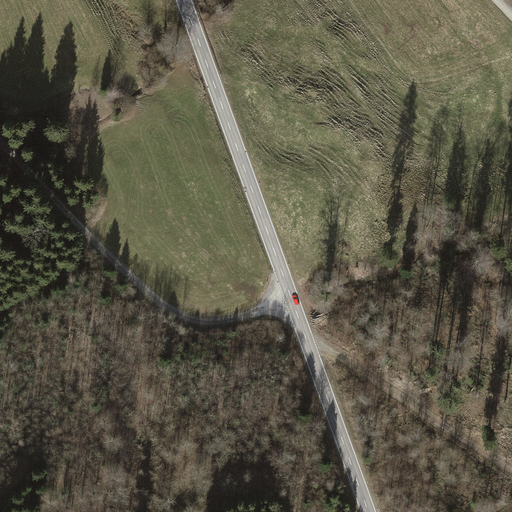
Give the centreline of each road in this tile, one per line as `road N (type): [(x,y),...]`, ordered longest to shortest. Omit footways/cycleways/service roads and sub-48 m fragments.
road 1 (tertiary): [(367,511),(184,0)]
road 2 (track): [(0,142),(156,301),(196,323),(294,305)]
road 3 (track): [(309,343),(511,471)]
